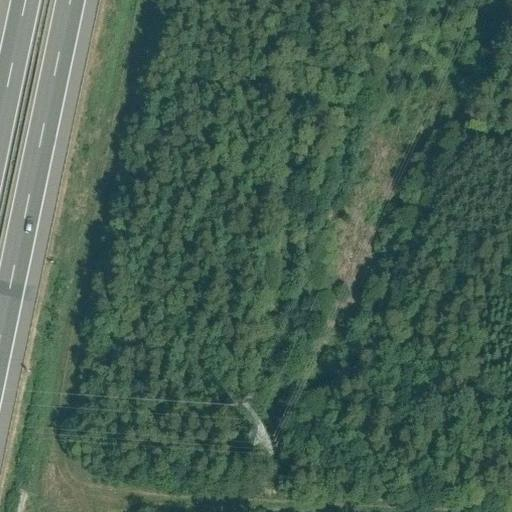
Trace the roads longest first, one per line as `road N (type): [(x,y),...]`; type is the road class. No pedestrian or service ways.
road 1 (motorway): [(0,334),(70,0)]
road 2 (motorway): [(25,0),(0,123)]
